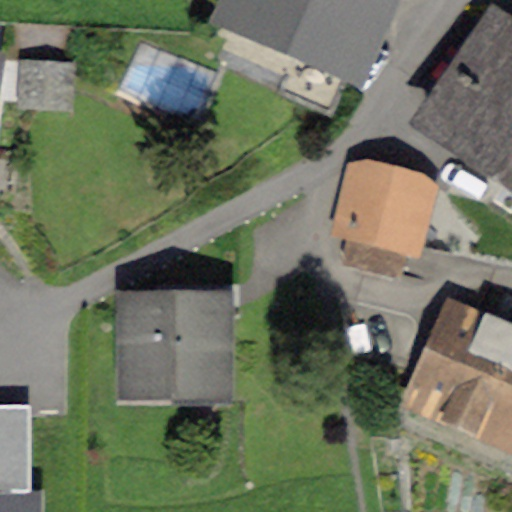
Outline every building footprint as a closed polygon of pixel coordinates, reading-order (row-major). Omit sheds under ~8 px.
[(377,0),(240,0),(238,7),(353,57),(377,0)] [(428,116),(511,173),(511,27),(496,17),(428,116)] [(182,103),(194,57),(142,43),(130,90),(182,103)] [(26,66),(24,95),(67,97),(68,68),(26,66)] [(351,161),(336,223),(353,227),(409,239),(424,180),(351,161)] [(346,256),(401,270),(409,239),(353,227),(346,256)] [(455,302),(411,400),(511,444),(511,291),(504,288),(491,318),(455,302)] [(133,305),(133,379),(218,379),(218,305),(209,305),(209,291),(193,291),(193,305),(133,305)] [(0,408),(0,511),(44,511),(42,407),(0,408)]
